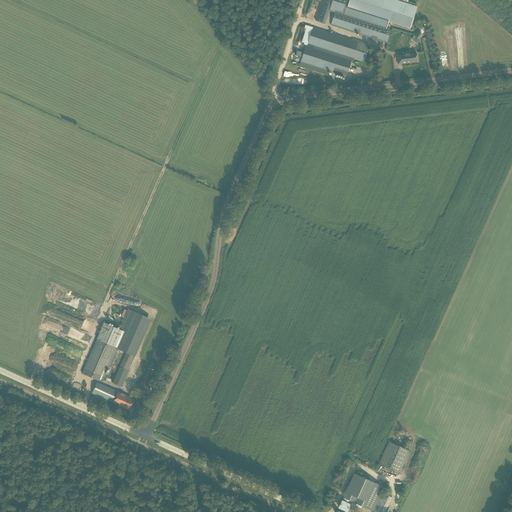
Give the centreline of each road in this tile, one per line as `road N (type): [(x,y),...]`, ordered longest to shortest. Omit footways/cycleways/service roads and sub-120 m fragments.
road 1 (unclassified): [(144,437),(211,289),(225,204),(271,106),(511,73)]
road 2 (tertiary): [(313,511),(144,437)]
road 3 (tertiary): [(144,437),(0,371)]
road 4 (track): [(108,305),(167,160)]
